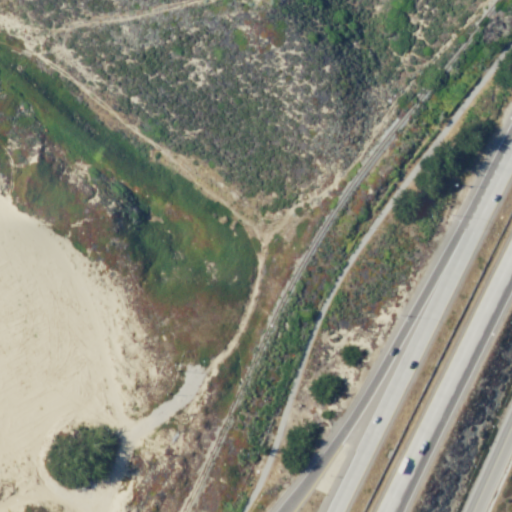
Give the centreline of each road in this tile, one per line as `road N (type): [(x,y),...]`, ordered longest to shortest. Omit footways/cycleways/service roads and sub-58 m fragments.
road 1 (motorway): [(511,143),(340,437),(283,511)]
road 2 (motorway): [(511,154),(334,511)]
road 3 (motorway): [(388,511),(511,271)]
